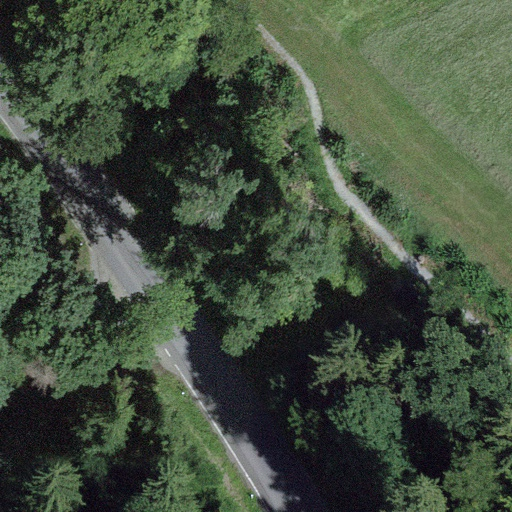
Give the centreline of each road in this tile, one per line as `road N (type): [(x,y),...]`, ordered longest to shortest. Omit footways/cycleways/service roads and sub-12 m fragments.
road 1 (tertiary): [(0,121),(298,473),(316,511)]
road 2 (track): [(0,405),(166,318)]
